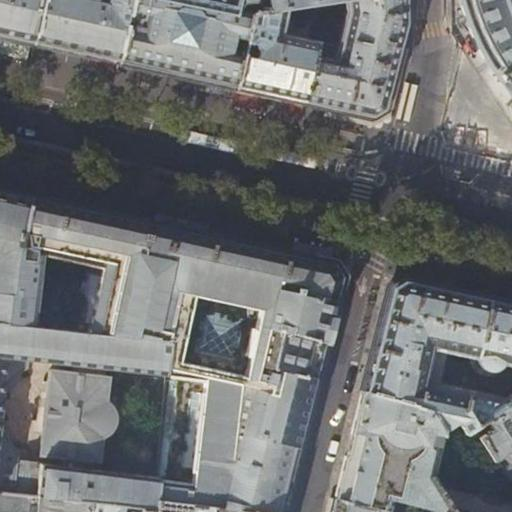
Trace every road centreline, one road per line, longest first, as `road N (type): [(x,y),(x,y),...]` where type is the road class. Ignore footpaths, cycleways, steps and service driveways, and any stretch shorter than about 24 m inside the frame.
road 1 (primary): [(401,204),(0,117)]
road 2 (residential): [(401,204),(434,46),(432,0)]
